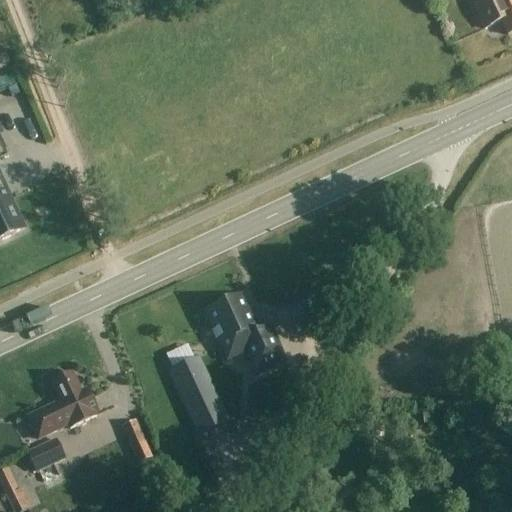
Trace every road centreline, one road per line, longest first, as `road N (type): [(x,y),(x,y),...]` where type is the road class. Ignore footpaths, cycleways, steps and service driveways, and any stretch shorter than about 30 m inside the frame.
road 1 (tertiary): [(0,342),(511,105)]
road 2 (track): [(217,511),(436,190),(444,136)]
road 3 (track): [(12,0),(124,284)]
